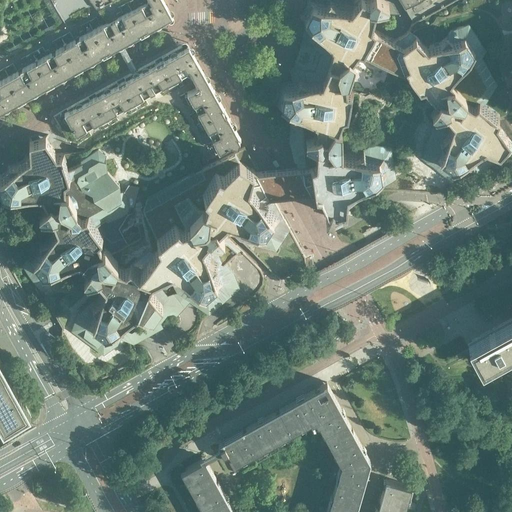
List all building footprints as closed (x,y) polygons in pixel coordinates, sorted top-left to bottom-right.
[(174,17),(164,0),(52,0),(66,24),(5,57),(0,55),(0,113),(169,20),(169,21),(170,21),(171,21),(172,21),(173,20),(174,19),(174,18),(174,17)] [(511,149),(511,141),(510,139),(497,122),(500,114),(484,101),(497,84),(481,56),(486,50),(469,24),(450,29),(446,34),(440,40),(425,45),(416,36),(409,29),(394,39),(377,31),(375,29),(371,26),(375,9),(387,9),(388,3),(383,0),(368,0),(368,1),(366,0),(357,0),(350,9),(337,7),(329,0),(326,5),(319,4),(312,3),(309,7),(306,14),(303,17),(303,32),(293,67),(289,69),(291,79),(273,83),(270,104),(292,115),(289,116),(289,138),(294,159),(296,160),(296,166),(310,189),(313,189),(314,191),(319,191),(325,206),(322,209),(323,214),(326,216),(331,214),(331,212),(337,210),(337,209),(344,208),(345,192),(357,186),(368,188),(376,189),(396,178),(391,147),(368,143),(354,150),(341,148),(341,147),(340,128),(338,126),(342,118),(350,117),(354,92),(346,89),(345,80),(348,80),(355,61),(352,59),(358,52),(362,53),(365,54),(406,73),(419,92),(424,90),(437,102),(431,112),(430,114),(435,121),(421,157),(451,181),(509,153),(511,149)] [(85,150),(158,109),(159,109),(172,113),(199,161),(203,158),(204,159),(203,159),(202,160),(202,161),(202,162),(202,163),(203,164),(204,164),(205,165),(206,165),(207,164),(208,163),(208,162),(208,161),(208,160),(216,155),(230,148),(231,149),(234,145),(237,145),(239,138),(241,138),(189,43),(188,41),(187,41),(187,40),(186,40),(185,39),(184,39),(183,40),(182,41),(181,42),(182,43),(53,114),(67,139),(82,143),(85,150)] [(289,227),(271,193),(258,170),(244,145),(234,151),(203,168),(199,161),(172,113),(159,109),(158,109),(85,150),(80,152),(59,154),(57,154),(46,135),(26,141),(27,156),(18,163),(8,162),(6,169),(0,173),(0,196),(15,196),(18,201),(26,196),(39,196),(44,205),(36,214),(38,219),(50,217),(55,228),(47,238),(38,241),(32,243),(19,261),(36,285),(53,314),(55,316),(61,326),(62,328),(61,334),(84,379),(94,382),(138,357),(130,343),(133,344),(163,327),(161,323),(167,314),(173,313),(176,316),(189,302),(208,314),(239,289),(233,272),(225,264),(240,248),(224,231),(226,230),(231,231),(239,239),(241,239),(273,273),(282,278),(305,265),(305,255),(289,227)] [(258,170),(271,193),(288,191),(300,190),(310,189),(296,166),(288,167),(276,168),(258,170)] [(485,366),(511,351),(511,317),(471,341),(485,366)] [(0,423),(4,430),(31,415),(0,359),(0,423)] [(355,511),(370,460),(327,382),(223,439),(216,443),(218,446),(199,456),(201,459),(181,471),(184,478),(188,476),(192,482),(189,483),(193,489),(196,495),(198,494),(202,500),(198,502),(203,511),(355,511)] [(403,511),(405,507),(407,500),(405,500),(407,493),(411,494),(413,486),(386,478),(376,511),(403,511)]
